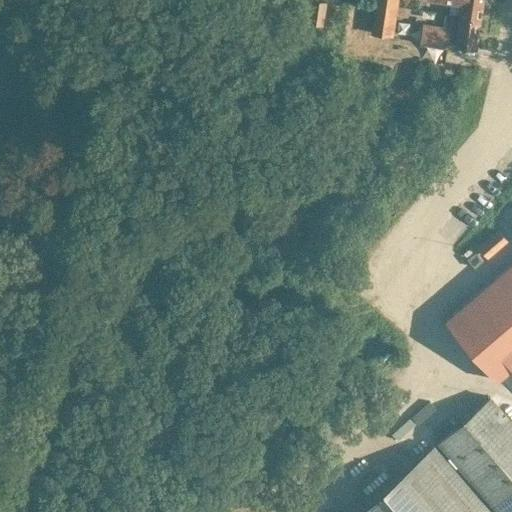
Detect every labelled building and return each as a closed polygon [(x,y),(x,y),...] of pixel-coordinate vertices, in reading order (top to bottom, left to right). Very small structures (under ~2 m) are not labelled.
[(449,0),(451,0),(449,13),(445,13),(479,18),(482,0),(449,0)] [(313,1),(310,23),(322,25),(325,3),(313,1)] [(396,6),(376,3),(372,32),(391,35),(396,6)] [(479,18),(445,13),(443,26),(423,23),(420,43),(449,47),(449,43),(475,47),(479,18)] [(498,230),(479,246),(487,256),(506,239),(498,230)] [(470,248),(463,254),(467,258),(467,259),(474,267),(483,260),(476,251),(474,252),(470,248)] [(511,260),(444,319),(497,379),(511,366),(511,260)] [(511,511),(511,422),(490,397),(437,442),(497,511),(492,511),(447,460),(434,444),(355,511),(511,511)]
